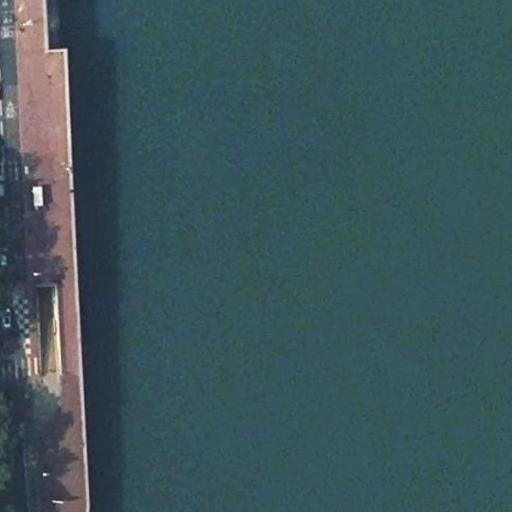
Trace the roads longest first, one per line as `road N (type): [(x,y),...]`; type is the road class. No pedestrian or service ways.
road 1 (primary): [(18,511),(9,345)]
road 2 (primary): [(9,345),(0,221)]
